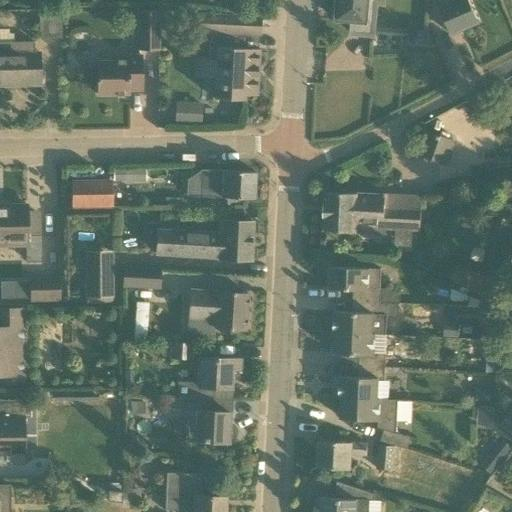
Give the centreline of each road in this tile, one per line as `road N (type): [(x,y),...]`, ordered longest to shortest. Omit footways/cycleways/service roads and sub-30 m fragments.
road 1 (tertiary): [(274,511),(291,160)]
road 2 (residential): [(291,144),(0,150)]
road 3 (tertiary): [(291,144),(300,0)]
road 4 (residential): [(291,160),(322,161),(417,114)]
